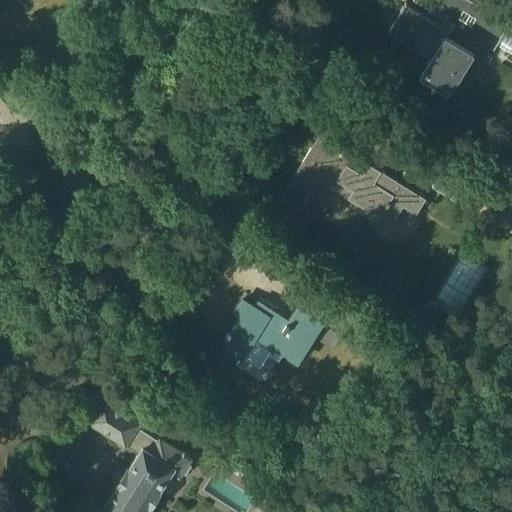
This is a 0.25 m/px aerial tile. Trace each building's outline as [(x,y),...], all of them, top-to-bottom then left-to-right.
[(469,80),(485,52),(489,46),(494,48),(509,24),(470,0),(414,0),(435,12),(431,19),(405,3),(389,31),(422,51),(411,70),(447,92),(458,73),(469,80)] [(280,197),(300,209),(319,180),(391,224),(403,206),(416,214),(426,198),(320,133),(280,197)] [(470,178),(446,163),(432,186),(455,201),(470,178)] [(477,212),(511,233),(511,232),(511,207),(489,193),(477,212)] [(240,316),(222,344),(244,357),(260,368),(268,355),(278,361),(282,354),(298,363),(314,336),(333,348),(342,335),(296,307),(287,322),(261,306),(259,310),(241,299),(233,312),(240,316)] [(101,511),(102,511),(144,511),(148,507),(149,508),(160,491),(159,490),(171,471),(180,477),(192,458),(189,455),(190,454),(184,450),(183,452),(159,437),(158,439),(137,426),(140,422),(102,397),(88,420),(125,445),(127,442),(140,450),(128,468),(127,468),(114,488),(115,489),(101,511)]
